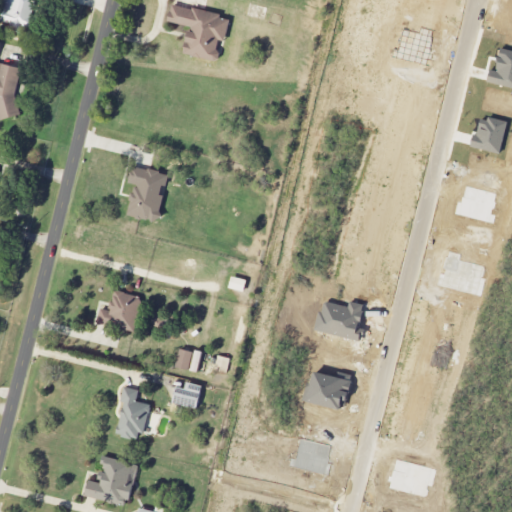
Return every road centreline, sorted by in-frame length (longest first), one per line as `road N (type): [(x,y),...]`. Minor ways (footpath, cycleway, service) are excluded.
road 1 (residential): [(478,0),(350,511)]
road 2 (residential): [(0,459),(116,0)]
